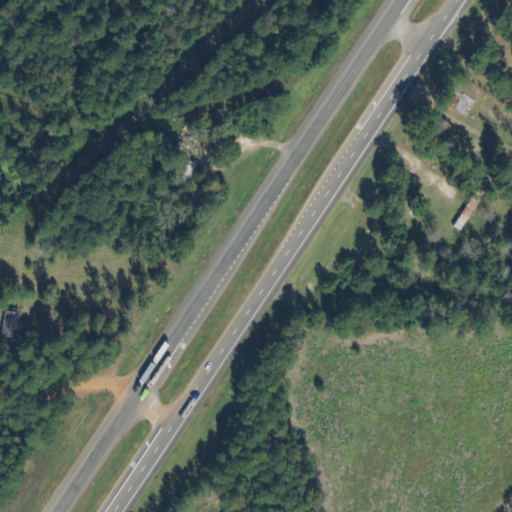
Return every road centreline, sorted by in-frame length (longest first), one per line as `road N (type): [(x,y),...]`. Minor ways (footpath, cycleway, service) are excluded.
road 1 (trunk): [(113,511),(453,0)]
road 2 (trunk): [(397,0),(61,511)]
road 3 (residential): [(135,392),(0,378)]
